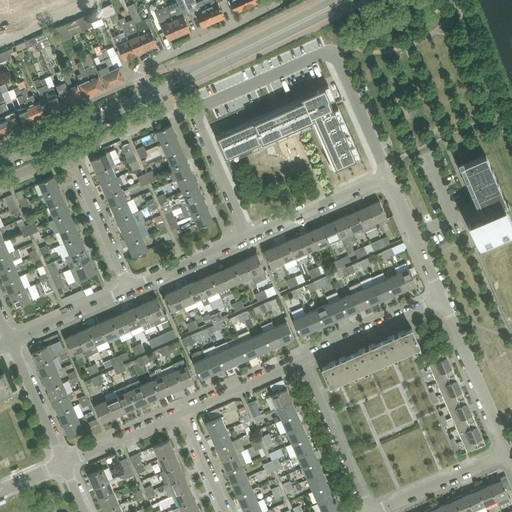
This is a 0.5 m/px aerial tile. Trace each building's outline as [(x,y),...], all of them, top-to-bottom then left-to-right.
[(190,31),(186,21),(187,21),(185,14),(184,15),(183,13),(188,11),(186,5),(183,0),(175,0),(179,8),(176,9),(169,12),(171,16),(180,36),(190,31)] [(214,22),(203,0),(202,0),(197,3),(195,0),(183,0),(186,5),(188,11),(189,13),(195,10),(198,17),(203,27),(214,22)] [(203,0),(214,22),(219,20),(225,17),(225,16),(218,2),(222,0),(203,0)] [(229,0),(235,12),(243,8),(243,9),(249,7),(245,0),(229,0)] [(157,45),(154,36),(155,36),(152,29),(151,29),(146,19),(142,20),(134,3),(127,6),(138,31),(147,50),(157,45)] [(112,4),(111,4),(98,10),(102,18),(104,17),(105,18),(116,13),(112,4)] [(180,36),(171,16),(169,12),(166,6),(155,11),(164,32),(165,31),(168,40),(180,36)] [(98,11),(88,15),(91,23),(102,18),(98,10),(98,11)] [(86,15),(76,19),(79,26),(80,27),(90,23),(86,15)] [(147,50),(138,31),(131,34),(127,25),(124,17),(119,19),(122,27),(124,32),(125,31),(135,55),(147,50)] [(79,26),(76,19),(66,23),(69,30),(79,26)] [(69,30),(66,23),(54,29),(57,35),(69,30)] [(57,35),(54,29),(44,33),(47,40),(57,35)] [(125,31),(124,32),(113,37),(119,51),(120,50),(124,60),(135,55),(125,31)] [(47,40),(44,33),(33,38),(36,44),(47,40)] [(36,44),(33,38),(24,41),(25,42),(23,42),(25,48),(27,47),(27,48),(36,44)] [(25,48),(23,42),(15,46),(17,51),(25,48)] [(12,48),(5,51),(8,60),(13,58),(11,53),(14,51),(12,48)] [(124,79),(119,66),(118,65),(120,65),(121,67),(122,66),(117,53),(110,56),(106,48),(101,50),(105,58),(115,83),(120,81),(121,82),(123,81),(124,79)] [(115,83),(105,58),(101,50),(100,50),(102,53),(97,55),(101,64),(98,66),(99,69),(98,69),(106,87),(107,87),(109,87),(110,87),(111,85),(115,83)] [(104,88),(94,65),(89,67),(84,54),(79,56),(81,61),(82,61),(95,92),(99,90),(100,91),(102,90),(103,88),(104,88)] [(95,92),(82,61),(81,61),(76,64),(80,73),(76,75),(85,96),(86,96),(88,96),(90,96),(90,94),(95,92)] [(83,97),(78,85),(77,84),(73,86),(63,63),(59,65),(62,73),(61,73),(63,77),(63,76),(74,101),(78,99),(79,100),(81,99),(82,98),(83,97)] [(214,117),(307,84),(300,64),(206,98),(214,117)] [(63,76),(63,77),(58,78),(60,83),(56,85),(58,91),(59,93),(65,105),(67,106),(69,105),(70,103),(74,101),(63,76)] [(25,88),(20,90),(32,119),(41,115),(43,115),(53,111),(40,80),(39,78),(35,80),(38,88),(43,99),(37,101),(35,102),(33,95),(29,96),(27,92),(25,88)] [(45,78),(40,80),(53,111),(62,106),(57,93),(56,93),(53,86),(50,88),(48,84),(45,78)] [(302,100),(217,137),(226,156),(226,157),(263,141),(291,129),(315,118),(336,166),(336,167),(337,166),(355,159),(356,158),(335,108),(334,109),(330,100),(331,99),(325,86),(301,96),(301,97),(302,100)] [(19,87),(14,89),(22,108),(18,109),(24,123),(32,119),(20,90),(19,87)] [(3,95),(0,96),(0,101),(1,104),(12,128),(16,127),(16,128),(20,126),(19,125),(21,124),(15,111),(10,113),(6,102),(3,95)] [(0,133),(1,133),(3,132),(4,133),(7,132),(7,131),(12,128),(1,104),(0,101),(0,133)] [(176,136),(171,124),(157,130),(162,142),(176,136)] [(182,148),(176,136),(162,142),(164,148),(163,148),(166,155),(182,148)] [(134,155),(129,143),(122,146),(127,158),(134,155)] [(187,160),(182,148),(166,155),(172,167),(187,160)] [(109,151),(90,160),(96,172),(112,165),(115,164),(109,151)] [(486,154),(459,165),(462,172),(466,171),(486,217),(469,224),(481,252),(511,238),(511,222),(504,204),(507,203),(486,154)] [(192,172),(187,160),(172,167),(173,171),(169,173),(173,181),(177,179),(192,172)] [(117,177),(112,165),(96,172),(101,184),(117,177)] [(198,184),(192,172),(177,179),(182,191),(198,184)] [(124,187),(122,184),(123,183),(120,175),(117,177),(101,184),(106,196),(122,189),(122,188),(124,187)] [(54,176),(50,177),(38,182),(43,194),(59,188),(54,176)] [(182,191),(178,193),(181,199),(180,199),(182,205),(187,203),(203,196),(198,184),(182,191)] [(64,200),(59,188),(43,194),(49,206),(64,200)] [(127,200),(122,189),(106,196),(111,207),(127,200)] [(157,196),(159,201),(166,198),(164,193),(157,196)] [(17,206),(12,194),(5,198),(10,209),(17,206)] [(208,208),(203,196),(187,203),(192,215),(208,208)] [(69,212),(64,200),(49,206),(54,218),(69,212)] [(116,219),(132,212),(127,200),(111,207),(116,219)] [(379,200),(367,206),(375,222),(386,217),(379,200)] [(157,207),(155,202),(148,205),(150,210),(157,207)] [(375,222),(367,206),(356,210),(363,227),(365,231),(377,226),(375,222)] [(213,220),(208,208),(192,215),(198,227),(213,220)] [(363,227),(356,210),(344,215),(352,232),(363,227)] [(75,224),(69,212),(54,218),(59,230),(75,224)] [(138,225),(132,212),(116,219),(122,232),(138,225)] [(352,232),(344,215),(333,220),(340,237),(352,232)] [(333,220),(321,225),(329,242),(340,237),(333,220)] [(80,236),(75,224),(59,230),(64,242),(80,236)] [(143,237),(138,225),(122,232),(127,244),(143,237)] [(329,242),(321,225),(310,230),(317,247),(329,242)] [(317,247),(310,230),(299,235),(306,252),(317,247)] [(306,252),(299,235),(287,240),(294,257),(306,252)] [(85,247),(80,236),(64,242),(70,254),(85,247)] [(387,236),(382,238),(385,246),(390,244),(387,236)] [(148,249),(143,237),(127,244),(132,256),(148,249)] [(9,251),(4,240),(0,241),(0,256),(9,252),(9,251)] [(294,257),(287,240),(276,245),(283,262),(294,257)] [(283,262),(276,245),(264,250),(272,267),(283,262)] [(90,259),(85,247),(70,254),(75,266),(90,259)] [(9,252),(0,256),(0,270),(15,264),(13,260),(17,258),(13,250),(9,251),(9,252)] [(256,254),(245,259),(252,276),(255,283),(267,278),(256,254)] [(342,257),(337,260),(340,267),(345,265),(342,257)] [(95,271),(90,259),(75,266),(70,268),(75,280),(95,271)] [(252,276),(245,259),(233,264),(241,281),(252,276)] [(337,260),(332,262),(335,269),(340,267),(337,260)] [(20,276),(15,264),(0,270),(0,272),(4,283),(20,276)] [(241,281),(233,264),(222,269),(229,286),(241,281)] [(345,265),(340,267),(343,274),(348,272),(346,267),(345,265)] [(416,284),(412,275),(409,268),(397,273),(405,289),(416,284)] [(222,269),(211,274),(218,291),(221,298),(232,293),(229,286),(222,269)] [(65,286),(61,278),(59,273),(52,276),(58,289),(65,286)] [(405,289),(397,273),(386,278),(393,294),(405,289)] [(218,291),(211,274),(199,279),(207,296),(218,291)] [(25,288),(25,287),(20,276),(4,283),(9,294),(25,288)] [(295,276),(290,278),(293,285),(298,283),(295,276)] [(323,277),(318,279),(321,286),(326,284),(323,277)] [(53,290),(50,283),(48,278),(41,281),(46,293),(53,290)] [(393,294),(386,278),(374,283),(382,299),(393,294)] [(207,296),(199,279),(188,284),(195,301),(198,308),(209,303),(207,296)] [(382,299),(374,283),(363,288),(370,304),(382,299)] [(195,301),(188,284),(176,289),(184,306),(195,301)] [(33,299),(29,290),(28,286),(25,288),(9,294),(15,307),(33,299)] [(370,304),(363,288),(351,293),(359,309),(370,304)] [(82,289),(61,298),(64,305),(85,296),(82,289)] [(184,306),(176,289),(165,294),(172,311),(184,306)] [(359,309),(351,293),(340,298),(347,315),(359,309)] [(157,297),(145,302),(153,319),(164,314),(157,297)] [(347,315),(340,298),(328,303),(336,320),(347,315)] [(269,300),(264,303),(267,310),(272,308),(269,300)] [(155,326),(152,319),(153,319),(145,302),(134,307),(141,324),(142,324),(145,330),(155,326)] [(336,320),(328,303),(317,308),(324,325),(336,320)] [(141,324),(134,307),(122,312),(130,329),(141,324)] [(324,325),(317,308),(305,313),(313,330),(324,325)] [(219,311),(214,313),(217,321),(223,319),(219,311)] [(130,329),(122,312),(111,317),(118,334),(130,329)] [(209,314),(202,317),(205,324),(212,321),(213,323),(217,321),(214,313),(210,315),(209,314)] [(313,330),(305,313),(294,318),(301,335),(313,330)] [(118,334),(111,317),(100,322),(107,339),(118,334)] [(217,321),(220,328),(226,326),(223,319),(217,321)] [(293,338),(286,321),(274,326),(282,343),(293,338)] [(107,339),(100,322),(88,327),(95,344),(107,339)] [(282,343),(274,326),(263,331),(270,348),(282,343)] [(95,344),(88,327),(77,332),(84,349),(87,356),(93,353),(90,346),(95,344)] [(412,328),(394,336),(381,341),(389,359),(419,346),(420,348),(421,347),(412,328)] [(173,329),(160,335),(163,342),(177,336),(173,329)] [(270,348),(263,331),(251,336),(259,353),(270,348)] [(84,349),(77,332),(65,337),(72,354),(84,349)] [(163,342),(160,335),(148,340),(151,347),(163,342)] [(259,353),(251,336),(240,341),(247,358),(259,353)] [(226,341),(215,346),(217,351),(224,368),(236,363),(228,346),(226,341)] [(247,358),(240,341),(228,346),(236,363),(247,358)] [(389,359),(381,341),(352,354),(359,372),(389,359)] [(30,346),(33,352),(38,349),(36,343),(30,346)] [(37,364),(52,357),(59,354),(67,351),(65,347),(53,352),(50,344),(38,349),(33,352),(31,352),(37,364)] [(449,362),(444,350),(426,358),(431,370),(449,362)] [(69,356),(67,351),(59,354),(62,359),(69,356)] [(224,368),(217,351),(205,356),(213,373),(224,368)] [(331,387),(332,387),(331,385),(359,372),(352,354),(322,367),(331,387)] [(119,355),(115,357),(118,364),(123,362),(119,355)] [(213,373),(205,356),(194,361),(201,378),(213,373)] [(57,369),(52,357),(37,364),(42,376),(57,369)] [(118,364),(115,357),(110,359),(113,366),(118,364)] [(455,374),(449,362),(431,370),(436,382),(455,374)] [(121,371),(118,364),(113,366),(116,373),(121,371)] [(193,381),(186,364),(175,369),(182,386),(193,381)] [(63,381),(57,369),(42,376),(47,388),(63,381)] [(182,386),(175,369),(163,374),(171,391),(182,386)] [(171,391),(163,374),(159,376),(156,371),(150,374),(152,379),(159,396),(171,391)] [(12,393),(3,373),(0,374),(0,395),(10,391),(11,393),(12,393)] [(460,385),(455,374),(436,382),(441,393),(460,385)] [(79,381),(77,375),(69,378),(71,384),(79,381)] [(140,384),(148,401),(159,396),(152,379),(140,384)] [(68,393),(63,381),(47,388),(52,400),(68,393)] [(148,401),(140,384),(135,387),(132,382),(127,384),(129,389),(136,406),(148,401)] [(136,406),(129,389),(127,384),(115,390),(117,394),(125,411),(136,406)] [(465,397),(460,385),(441,393),(446,405),(465,397)] [(292,401),(290,397),(286,388),(271,395),(277,407),(292,401)] [(73,405),(68,393),(52,400),(58,412),(73,405)] [(78,398),(80,403),(88,399),(86,394),(78,398)] [(125,411),(117,394),(106,399),(113,416),(125,411)] [(470,409),(465,397),(446,405),(452,417),(470,409)] [(90,404),(88,399),(80,403),(82,408),(90,404)] [(113,416),(106,399),(94,404),(102,421),(113,416)] [(254,400),(247,403),(253,417),(260,414),(254,400)] [(297,412),(292,401),(277,407),(282,419),(297,412)] [(78,417),(73,405),(58,412),(63,424),(78,417)] [(475,420),(470,409),(452,417),(457,428),(475,420)] [(302,424),(297,412),(282,419),(287,431),(302,424)] [(262,419),(260,414),(253,417),(255,422),(262,419)] [(84,415),(78,417),(63,424),(68,436),(89,427),(84,415)] [(226,429),(226,427),(221,417),(205,424),(211,436),(226,429)] [(252,424),(249,419),(242,422),(244,427),(252,424)] [(480,432),(475,420),(457,428),(462,440),(480,432)] [(307,436),(302,424),(287,431),(292,443),(307,436)] [(232,441),(226,429),(211,436),(216,448),(232,441)] [(485,444),(480,432),(462,440),(467,452),(485,444)] [(312,448),(307,436),(292,443),(297,455),(312,448)] [(169,440),(153,446),(158,458),(174,451),(169,440)] [(216,448),(221,460),(237,453),(232,441),(216,448)] [(318,460),(312,448),(297,455),(302,467),(318,460)] [(179,464),(174,451),(158,458),(163,470),(179,464)] [(241,451),(237,453),(221,460),(226,471),(242,465),(242,464),(246,462),(241,451)] [(143,465),(137,453),(130,456),(136,468),(143,465)] [(132,470),(127,458),(119,461),(125,473),(132,470)] [(323,472),(318,460),(302,467),(307,479),(323,472)] [(163,470),(159,472),(165,484),(184,475),(179,464),(163,470)] [(145,470),(143,465),(136,468),(138,473),(145,470)] [(247,477),(242,465),(226,471),(232,483),(247,477)] [(109,480),(103,468),(88,475),(93,486),(109,480)] [(134,475),(132,470),(125,473),(127,478),(134,475)] [(328,484),(323,472),(307,479),(313,491),(328,484)] [(165,484),(163,485),(168,497),(174,494),(189,487),(184,475),(165,484)] [(508,495),(506,490),(511,487),(506,475),(501,478),(500,477),(500,478),(493,481),(494,482),(489,484),(496,500),(499,506),(510,501),(507,495),(508,495)] [(253,488),(247,477),(232,483),(237,495),(253,488)] [(114,492),(109,480),(93,486),(98,498),(114,492)] [(333,496),(328,484),(313,491),(318,503),(333,496)] [(496,500),(489,484),(485,486),(484,484),(477,488),(485,505),(496,500)] [(271,488),(273,493),(281,490),(279,485),(271,488)] [(195,499),(189,487),(174,494),(179,506),(195,499)] [(258,500),(253,488),(237,495),(242,507),(258,500)] [(485,505),(477,488),(470,491),(471,492),(467,494),(473,510),(485,505)] [(135,497),(142,494),(140,489),(133,492),(135,497)] [(283,495),(281,490),(273,493),(275,498),(283,495)] [(119,504),(114,492),(98,498),(103,510),(119,504)] [(467,511),(473,510),(467,494),(462,496),(462,494),(454,497),(460,511),(467,511)] [(329,511),(338,508),(333,496),(318,503),(322,511),(329,511)] [(460,511),(454,497),(447,501),(447,502),(443,504),(446,511),(460,511)] [(198,511),(200,511),(195,499),(179,506),(172,509),(173,511),(198,511)] [(262,511),(258,500),(242,507),(244,511),(262,511)]
